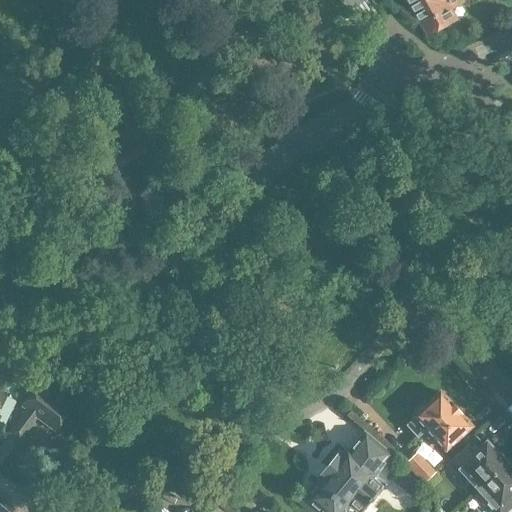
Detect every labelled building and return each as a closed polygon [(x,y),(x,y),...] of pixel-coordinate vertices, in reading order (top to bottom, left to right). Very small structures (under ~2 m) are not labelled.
[(409,0),(429,35),(457,19),(450,6),(461,0),(409,0)] [(20,418),(29,425),(36,416),(54,429),(71,407),(39,384),(22,406),(27,409),(20,418)] [(445,449),(471,425),(439,391),(414,415),(415,416),(406,425),(417,436),(426,428),(445,449)] [(0,410),(0,421),(5,424),(16,401),(7,396),(0,410)] [(365,436),(358,444),(346,460),(339,454),(327,468),(331,471),(308,499),(323,511),(340,511),(388,454),(365,436)] [(457,469),(475,489),(506,460),(488,440),(471,456),(464,449),(447,464),(454,472),(457,469)] [(434,472),(417,454),(406,464),(424,482),(434,472)] [(511,491),(511,466),(506,460),(475,489),(493,508),(490,511),(504,511),(511,505),(511,500),(508,496),(511,491)]
